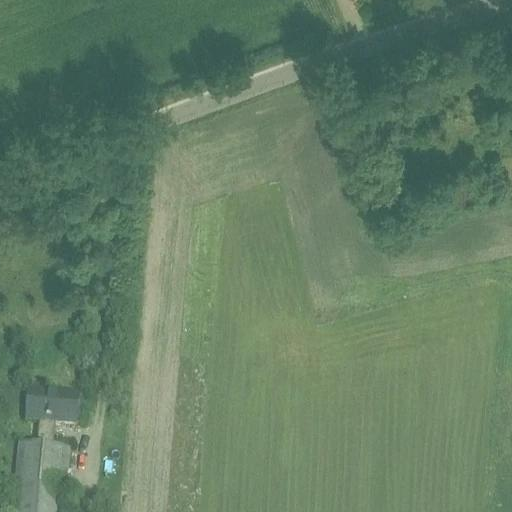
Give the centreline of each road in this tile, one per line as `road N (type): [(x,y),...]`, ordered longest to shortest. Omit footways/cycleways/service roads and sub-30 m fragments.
road 1 (tertiary): [(0,183),(511,0)]
road 2 (unknown): [(108,143),(100,430),(86,474)]
